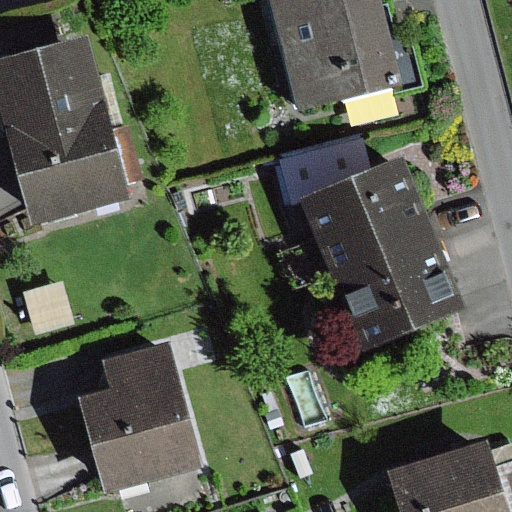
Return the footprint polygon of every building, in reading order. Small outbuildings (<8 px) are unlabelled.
[(384,0),(271,0),(298,111),(394,88),(396,94),(424,87),(408,22),(391,26),(384,0)] [(88,36),(0,60),(0,109),(32,227),(133,199),(88,36)] [(299,199),(371,168),(364,138),(279,161),(291,207),(301,204),(299,199)] [(371,168),(299,199),(301,204),(365,353),(470,308),(404,154),(371,168)] [(62,280),(22,291),(34,334),(75,323),(62,280)] [(79,396),(104,493),(203,467),(171,342),(103,360),(110,388),(79,396)] [(427,459),(389,470),(401,511),(511,511),(489,440),(452,451),(449,441),(424,448),(427,459)]
